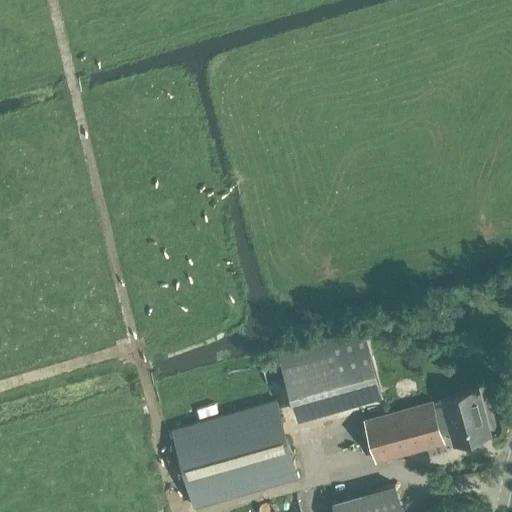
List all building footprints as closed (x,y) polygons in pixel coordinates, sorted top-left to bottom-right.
[(381,388),(377,374),(362,327),(277,352),(295,413),(381,388)] [(441,396),(454,448),(493,437),(479,386),(441,396)] [(172,430),(194,507),(297,477),(275,400),(172,430)] [(433,401),(366,419),(378,461),(444,443),(433,401)] [(402,511),(395,485),(338,501),(334,502),(336,511),(402,511)]
